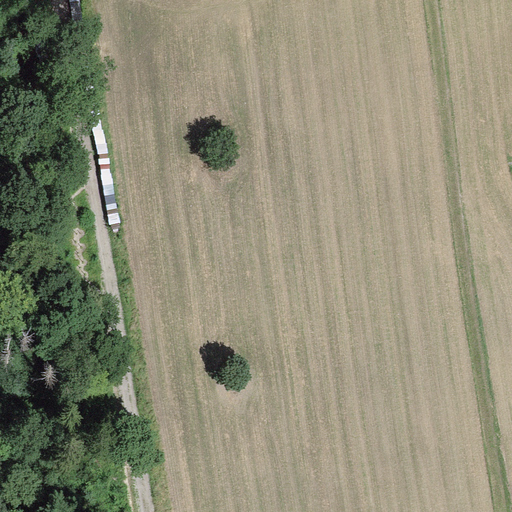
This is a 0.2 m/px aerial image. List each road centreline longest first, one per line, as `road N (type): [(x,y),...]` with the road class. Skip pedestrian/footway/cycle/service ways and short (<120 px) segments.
road 1 (track): [(141,511),(58,0)]
road 2 (track): [(506,511),(434,0)]
